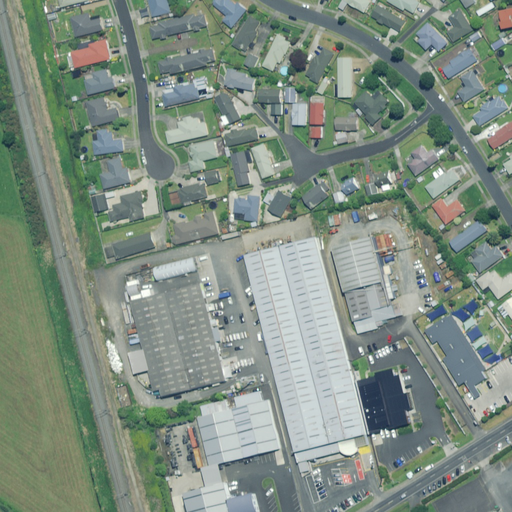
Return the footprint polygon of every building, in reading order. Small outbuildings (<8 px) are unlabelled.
[(173,13),(169,0),(150,0),(154,17),(173,13)] [(216,0),(217,0),(216,1),(216,2),(215,3),(215,4),(215,5),(216,5),(216,6),(217,7),(228,16),(224,21),(234,28),(249,10),(240,3),(238,5),(231,0),(216,0)] [(373,2),(368,0),(343,0),(340,8),(345,10),(348,3),(367,13),(373,2)] [(420,3),(414,0),(387,0),(387,2),(404,11),(405,9),(414,14),(420,3)] [(476,3),(474,0),(460,0),(466,9),(476,3)] [(406,22),(378,6),(372,16),(380,20),(379,21),(399,33),(406,22)] [(511,8),(500,12),(504,30),(511,28),(511,8)] [(473,31),(460,10),(449,17),(455,28),(447,33),(453,43),(473,31)] [(93,21),(91,12),(84,14),(85,15),(72,18),(77,37),(105,30),(103,19),(93,21)] [(168,39),(167,36),(195,30),(196,32),(202,31),(201,28),(208,27),(206,15),(200,16),(200,13),(152,23),(152,27),(151,27),(154,39),(161,37),(162,40),(168,39)] [(262,22),(251,15),(234,45),(242,50),(240,53),(245,56),(259,32),(256,31),(262,22)] [(448,43),(428,24),(417,35),(421,38),(418,42),(426,51),(432,45),(439,52),(448,43)] [(482,38),(479,32),(470,38),(473,43),(482,38)] [(293,41),(280,35),(265,66),(275,71),(280,62),(283,64),(293,41)] [(79,44),(80,47),(80,51),(73,53),(75,59),(70,61),(72,67),(76,66),(76,68),(113,59),(108,40),(98,43),(97,39),(79,44)] [(506,44),(502,39),(491,46),(495,52),(506,44)] [(478,61),(470,48),(459,55),(460,56),(451,62),(452,64),(443,70),(449,80),(478,61)] [(218,61),(215,49),(181,57),(181,56),(160,61),(163,74),(172,72),(173,74),(208,66),(207,63),(218,61)] [(335,54),(325,49),(321,58),(317,56),(307,77),(320,84),(335,54)] [(260,58),(250,54),(245,65),(255,69),(260,58)] [(354,98),(354,58),(340,58),(340,88),(336,87),(336,97),(354,98)] [(248,74),(237,72),(238,71),(230,69),(229,70),(226,87),(235,88),(235,87),(254,91),(257,79),(248,77),(248,74)] [(83,75),(81,70),(73,72),(75,78),(83,75)] [(111,78),(109,70),(94,74),(95,79),(87,81),(90,95),(118,88),(115,77),(111,78)] [(459,79),(465,89),(458,93),(464,103),(485,90),(475,74),(473,71),(459,79)] [(200,99),(197,84),(188,86),(188,84),(175,87),(177,92),(165,95),(167,107),(200,99)] [(297,88),(288,88),(286,102),(296,103),(297,88)] [(283,91),(262,90),(261,103),(283,103),(283,91)] [(357,110),(360,107),(369,116),(367,117),(375,125),(382,118),(380,115),(387,107),(386,106),(390,101),(380,90),(373,97),(368,92),(358,102),(353,107),(357,110)] [(243,119),(230,92),(223,95),(222,92),(215,95),(225,116),(222,117),(226,127),(243,119)] [(508,109),(500,96),(481,108),(482,111),(473,116),(480,127),(508,109)] [(319,97),(319,103),(312,103),(312,125),(326,125),(326,105),(326,97),(319,97)] [(110,101),(108,102),(107,98),(89,103),(95,126),(122,119),(119,108),(110,110),(110,109),(112,108),(110,101)] [(308,104),(295,104),(295,125),(308,125),(308,104)] [(282,115),(282,105),(273,105),(273,115),(282,115)] [(350,114),(350,118),(339,118),(338,130),(358,131),(359,114),(350,114)] [(193,120),(193,117),(185,118),(185,122),(179,123),(181,129),(167,132),(170,144),(210,135),(207,123),(201,124),(200,118),(193,120)] [(511,122),(486,138),(493,150),(511,138),(511,122)] [(261,140),(258,127),(227,134),(229,146),(261,140)] [(324,128),(313,127),(312,138),(323,139),(324,128)] [(116,141),(114,130),(99,132),(100,141),(95,142),(97,155),(126,151),(124,140),(116,141)] [(350,142),(347,132),(338,135),(340,144),(350,142)] [(220,157),(216,141),(191,146),(195,161),(191,162),(193,172),(206,169),(204,161),(220,157)] [(271,150),(269,151),(266,144),(253,149),(265,179),(276,175),(273,166),(274,165),(271,158),(273,157),(271,150)] [(427,154),(421,146),(411,153),(415,160),(408,165),(416,177),(439,161),(432,151),(427,154)] [(252,171),(247,153),(233,156),(240,186),(252,184),(249,172),(252,171)] [(126,169),(123,159),(110,162),(112,173),(102,175),(106,189),(133,183),(129,168),(126,169)] [(446,175),(445,174),(441,168),(433,174),(437,180),(425,188),(434,199),(460,180),(453,170),(446,175)] [(222,182),(219,171),(207,174),(210,185),(222,182)] [(393,190),(390,172),(378,174),(380,188),(383,187),(383,192),(393,190)] [(356,176),(343,182),(348,195),(360,190),(358,184),(359,183),(356,176)] [(333,197),(332,190),(329,185),(330,179),(314,178),(312,181),(314,185),(314,188),(317,188),(303,198),(312,211),(333,197)] [(183,188),(180,193),(184,207),(193,204),(192,201),(209,196),(206,185),(201,187),(200,183),(183,188)] [(377,184),(367,186),(370,196),(379,194),(377,184)] [(293,198),(281,190),(276,198),(269,194),(265,201),(272,205),(270,210),(282,217),(293,198)] [(346,202),(344,192),(335,194),(337,204),(346,202)] [(116,193),(93,198),(97,212),(111,209),(108,199),(117,197),(116,193)] [(143,193),(122,197),(124,204),(114,206),(115,212),(111,213),(112,222),(131,218),(132,221),(146,218),(144,208),(146,208),(143,193)] [(262,197),(250,196),(249,200),(237,198),(235,219),(246,220),(259,222),(262,197)] [(447,208),(442,200),(432,206),(446,225),(465,212),(457,201),(447,208)] [(181,244),(221,234),(215,212),(206,214),(207,219),(188,223),(188,222),(176,225),(178,235),(177,235),(176,235),(175,236),(174,237),(174,238),(174,239),(174,240),(174,241),(175,242),(175,243),(176,243),(176,244),(177,244),(178,244),(179,244),(180,244),(181,244)] [(488,231),(481,220),(450,243),(457,253),(488,231)] [(158,247),(153,233),(114,245),(118,260),(158,247)] [(371,438),(320,238),(250,256),(301,456),(371,438)] [(382,241),(344,251),(355,296),(394,287),(382,241)] [(492,250),(487,243),(476,251),(480,256),(471,262),(480,274),(504,257),(497,247),(492,250)] [(194,257),(153,268),(157,282),(198,272),(194,257)] [(503,282),(495,271),(490,274),(489,272),(476,281),(483,291),(489,287),(498,300),(511,290),(511,275),(511,276),(503,282)] [(137,280),(128,283),(132,301),(142,299),(137,280)] [(207,284),(137,302),(163,403),(233,385),(207,284)] [(393,287),(355,296),(366,336),(384,331),(381,322),(401,317),(393,287)] [(511,298),(497,309),(504,318),(509,315),(511,319),(511,298)] [(494,306),(490,300),(486,303),(490,309),(494,306)] [(485,371),(450,314),(424,330),(434,346),(438,343),(448,358),(443,361),(459,386),(463,383),(473,399),(480,395),(475,386),(486,379),(482,373),(485,371)] [(357,381),(372,436),(383,433),(383,430),(390,428),(391,432),(411,426),(407,410),(414,408),(410,393),(407,394),(402,376),(398,377),(396,370),(357,381)] [(274,401),(204,419),(216,468),(286,450),(274,401)] [(215,491),(193,496),(197,511),(239,511),(228,469),(210,474),(215,491)]
